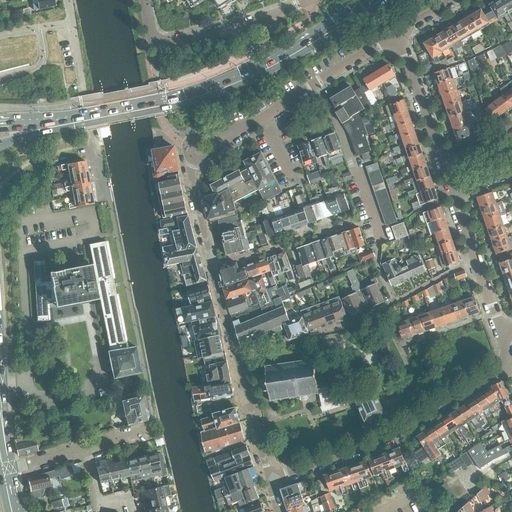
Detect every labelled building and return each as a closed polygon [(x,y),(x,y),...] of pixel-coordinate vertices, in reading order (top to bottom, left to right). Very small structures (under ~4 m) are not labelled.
[(35,0),(37,3),(38,9),(38,10),(56,6),(55,0),(54,0),(35,0)] [(188,0),(193,8),(204,0),(214,0),(220,8),(233,0),(188,0)] [(492,8),(487,11),(494,22),(498,20),(505,16),(509,23),(508,24),(511,30),(511,19),(500,0),(496,0),(490,4),(491,4),(490,5),(492,8)] [(511,0),(500,0),(511,19),(511,12),(511,11),(511,0)] [(477,11),(471,15),(480,30),(494,22),(487,11),(483,13),(481,10),(478,12),(477,11)] [(465,19),(462,21),(471,36),(480,30),(471,15),(465,19)] [(459,22),(452,26),(462,42),(471,36),(462,21),(459,23),(459,22)] [(447,31),(443,32),(452,47),(462,42),(452,26),(446,30),(447,31)] [(440,33),(433,37),(443,53),(452,47),(443,32),(440,34),(440,33)] [(497,38),(498,40),(500,43),(506,41),(503,35),(497,38)] [(443,53),(433,37),(427,41),(428,42),(425,44),(435,61),(422,67),(423,68),(425,74),(432,71),(440,68),(449,65),(450,64),(446,58),(440,62),(437,56),(443,53)] [(502,47),(508,56),(511,53),(511,42),(511,41),(502,47)] [(481,44),(477,46),(481,52),(485,50),(481,44)] [(501,46),(493,50),(496,56),(505,52),(503,48),(501,46)] [(487,53),(491,62),(498,59),(496,56),(493,50),(487,53)] [(477,57),(480,63),(486,60),(484,54),(477,57)] [(389,65),(376,72),(383,83),(396,76),(389,65)] [(438,84),(438,85),(454,80),(450,68),(435,74),(436,79),(435,79),(437,84),(438,84)] [(366,84),(360,88),(370,103),(376,99),(371,91),(383,83),(376,72),(364,80),(366,84)] [(442,96),(458,91),(454,80),(438,85),(440,90),(439,90),(441,96),(442,96)] [(505,95),(511,105),(511,84),(510,83),(501,90),(505,95)] [(370,103),(360,88),(354,92),(351,87),(330,99),(336,108),(333,109),(342,123),(348,134),(349,134),(357,156),(373,151),(368,135),(364,126),(360,112),(371,105),(370,103)] [(395,89),(389,93),(392,98),(396,95),(398,94),(395,89)] [(446,107),(446,108),(462,102),(458,91),(442,96),(444,101),(443,102),(445,107),(446,107)] [(392,98),(389,99),(391,105),(398,102),(396,95),(392,98)] [(505,95),(495,102),(503,113),(511,106),(511,105),(505,95)] [(391,105),(394,116),(408,111),(404,100),(398,102),(391,105)] [(450,118),(450,119),(465,114),(462,102),(446,108),(448,112),(447,113),(449,119),(450,118)] [(495,102),(485,109),(493,121),(503,113),(495,102)] [(379,134),(398,127),(412,122),(408,111),(394,116),(397,123),(385,127),(383,128),(384,129),(378,131),(379,134)] [(454,129),(454,130),(469,125),(465,114),(450,119),(452,124),(451,124),(453,130),(454,129)] [(390,142),(402,138),(416,133),(412,122),(398,127),(401,134),(389,138),(390,142)] [(372,123),(364,126),(368,135),(375,133),(372,123)] [(469,125),(454,130),(458,141),(466,138),(467,140),(472,138),(472,137),(473,136),(469,125)] [(326,143),(323,143),(330,161),(343,156),(335,133),(324,137),(326,143)] [(404,144),(406,148),(419,144),(416,133),(402,138),(404,144)] [(330,161),(323,143),(321,138),(312,141),(318,158),(324,156),(328,167),(332,166),(330,161)] [(312,159),(314,165),(318,163),(314,150),(311,151),(308,143),(298,146),(304,162),(312,159)] [(398,164),(410,160),(423,155),(419,144),(406,148),(408,155),(403,157),(397,160),(398,164)] [(154,174),(154,177),(157,179),(160,178),(162,176),(165,175),(168,172),(179,170),(175,147),(154,151),(157,170),(156,170),(154,174)] [(244,161),(247,167),(259,190),(265,201),(283,192),(262,152),(244,161)] [(402,174),(414,170),(427,166),(423,155),(410,160),(412,166),(400,170),(402,174)] [(69,175),(89,172),(88,166),(87,166),(86,161),(58,167),(58,171),(68,169),(69,175)] [(366,167),(369,174),(380,170),(378,163),(366,167)] [(406,186),(413,183),(431,177),(427,166),(414,170),(416,177),(404,182),(406,186)] [(219,220),(220,226),(239,221),(238,215),(235,202),(259,190),(247,167),(240,171),(240,170),(211,185),(212,186),(211,187),(213,191),(214,191),(215,196),(208,198),(208,201),(204,202),(210,223),(219,220)] [(369,174),(371,180),(382,176),(380,170),(369,174)] [(308,176),(311,183),(323,178),(320,171),(308,176)] [(89,172),(69,175),(70,182),(64,183),(65,187),(90,183),(89,178),(90,178),(89,172)] [(342,175),(345,182),(353,179),(351,172),(342,175)] [(156,184),(163,218),(188,213),(180,174),(168,176),(169,181),(156,184)] [(371,180),(373,186),(384,183),(382,176),(371,180)] [(409,197),(417,194),(435,188),(431,177),(413,183),(415,190),(408,192),(409,197)] [(333,188),(342,213),(350,210),(344,193),(340,195),(338,189),(339,189),(336,179),(331,181),(333,188)] [(91,187),(90,183),(65,187),(66,192),(72,191),(73,197),(93,193),(92,187),(91,187)] [(373,186),(375,193),(386,189),(384,183),(373,186)] [(328,199),(334,215),(342,213),(333,188),(329,189),(330,192),(326,193),(328,199)] [(435,188),(417,194),(419,201),(412,204),(413,208),(439,199),(435,188)] [(375,193),(377,199),(388,195),(386,189),(375,193)] [(478,197),(482,209),(497,204),(493,192),(492,193),(491,191),(486,193),(487,195),(478,197)] [(93,193),(73,197),(74,203),(69,204),(70,209),(94,204),(93,199),(94,199),(93,193)] [(304,194),(300,196),(309,224),(317,221),(312,204),(308,206),(304,194)] [(318,196),(318,197),(325,218),(334,215),(328,199),(324,200),(322,194),(318,196)] [(377,199),(380,207),(391,203),(388,195),(377,199)] [(300,208),(296,210),(301,226),(309,224),(300,196),(296,197),(300,208)] [(284,213),(279,215),(285,232),(293,229),(284,201),(282,197),(279,198),(284,213)] [(310,200),(312,204),(317,221),(325,218),(318,197),(310,200)] [(288,199),(284,201),(293,229),(301,226),(296,210),(292,211),(288,199)] [(272,203),(267,205),(277,234),(285,232),(279,215),(276,216),(272,203)] [(380,207),(382,213),(393,209),(391,203),(380,207)] [(484,215),(486,220),(501,215),(497,204),(482,209),(482,210),(481,210),(483,216),(484,215)] [(277,234),(267,205),(258,209),(259,213),(263,211),(264,214),(266,213),(268,219),(263,221),(269,237),(277,234)] [(427,224),(432,223),(445,218),(441,207),(423,213),(427,224)] [(382,213),(384,219),(395,216),(393,209),(382,213)] [(488,227),(490,232),(505,226),(501,215),(486,220),(486,221),(484,221),(486,227),(488,227)] [(163,248),(164,255),(197,248),(195,239),(189,216),(177,218),(179,226),(162,230),(160,230),(161,235),(175,233),(177,243),(172,244),(173,246),(163,248)] [(395,216),(384,219),(386,226),(397,222),(395,216)] [(161,221),(162,230),(179,226),(177,218),(161,221)] [(432,223),(436,234),(449,229),(445,218),(432,223)] [(246,234),(244,226),(243,221),(239,221),(220,226),(221,228),(222,232),(221,232),(223,240),(223,242),(224,244),(247,238),(248,238),(252,237),(251,233),(250,233),(246,234)] [(392,227),(394,234),(406,229),(404,223),(392,227)] [(492,238),(493,243),(508,238),(505,226),(490,232),(488,233),(490,238),(492,238)] [(359,228),(350,231),(356,248),(365,245),(359,228)] [(406,229),(394,234),(396,240),(409,236),(406,229)] [(436,234),(439,245),(453,240),(449,229),(436,234)] [(329,238),(335,256),(336,259),(351,254),(353,256),(358,254),(356,248),(350,231),(329,238)] [(259,235),(262,245),(268,243),(265,233),(259,235)] [(247,238),(224,244),(225,250),(224,250),(225,254),(226,254),(227,256),(245,251),(251,249),(248,238),(247,238)] [(329,238),(320,241),(328,264),(330,271),(336,269),(333,262),(332,263),(330,258),(335,256),(329,238)] [(511,247),(508,238),(493,243),(494,244),(492,244),(494,250),(495,249),(497,255),(511,249),(511,247)] [(439,245),(443,256),(456,251),(453,240),(439,245)] [(127,349),(114,284),(106,241),(89,245),(94,266),(46,275),(45,261),(34,262),(37,322),(49,321),(48,309),(100,298),(111,351),(109,352),(110,358),(113,373),(115,379),(142,373),(137,347),(127,349)] [(320,241),(311,244),(317,262),(322,260),(324,265),(328,264),(320,241)] [(317,262),(311,244),(297,249),(303,265),(297,267),(301,278),(310,275),(307,265),(317,262)] [(197,248),(164,255),(166,266),(183,262),(184,267),(182,267),(184,275),(190,273),(193,284),(207,280),(200,255),(197,248)] [(372,258),(369,251),(358,256),(361,262),(372,258)] [(456,251),(443,256),(447,267),(460,262),(456,251)] [(286,253),(277,256),(283,273),(287,272),(289,281),(295,279),(286,253)] [(277,256),(267,259),(274,277),(274,276),(278,275),(281,282),(285,280),(283,273),(277,256)] [(410,266),(405,268),(409,278),(426,270),(419,256),(407,261),(410,266)] [(258,262),(262,274),(267,272),(269,278),(272,286),(276,284),(274,278),(274,276),(274,277),(267,259),(258,262)] [(431,260),(426,262),(429,270),(436,268),(433,259),(431,260)] [(503,271),(504,274),(511,271),(511,259),(500,263),(501,264),(499,264),(502,271),(503,271)] [(409,278),(405,268),(400,270),(395,260),(383,265),(393,285),(409,278)] [(250,278),(262,274),(258,262),(246,266),(250,278)] [(218,269),(223,287),(249,278),(246,268),(241,270),(240,266),(238,267),(238,263),(218,269)] [(362,290),(363,290),(354,270),(347,273),(353,286),(352,286),(355,293),(343,299),(352,317),(365,311),(364,310),(370,307),(362,290)] [(455,274),(457,281),(467,277),(465,271),(455,274)] [(373,285),(363,290),(362,290),(370,307),(371,309),(385,302),(379,290),(385,287),(380,276),(371,280),(373,285)] [(224,289),(228,303),(267,290),(262,277),(244,283),(244,282),(236,285),(236,286),(224,289)] [(299,283),(301,289),(312,284),(310,279),(299,283)] [(333,279),(323,283),(325,287),(335,283),(333,279)] [(188,290),(192,306),(196,305),(213,302),(212,300),(213,300),(209,285),(188,290)] [(228,303),(231,314),(257,305),(260,304),(260,305),(281,297),(290,294),(289,293),(288,289),(287,285),(283,287),(283,288),(275,291),(273,287),(267,290),(228,303)] [(463,299),(464,300),(469,315),(473,314),(474,315),(479,313),(479,312),(480,312),(475,296),(468,299),(467,297),(463,299)] [(281,297),(260,305),(261,307),(264,315),(241,324),(240,320),(233,322),(241,347),(258,340),(260,344),(264,342),(262,339),(278,332),(283,330),(281,325),(291,322),(282,302),(281,297)] [(452,302),(453,304),(458,319),(462,318),(463,319),(469,317),(468,316),(469,315),(464,300),(457,303),(457,301),(452,302)] [(192,322),(215,317),(217,317),(215,310),(213,301),(213,302),(196,305),(182,308),(177,309),(180,324),(186,323),(192,322)] [(341,301),(332,305),(338,323),(348,319),(341,301)] [(321,304),(311,307),(319,330),(328,326),(322,309),(322,308),(321,304)] [(442,308),(447,323),(452,321),(452,322),(458,320),(457,319),(458,319),(453,304),(446,306),(446,305),(441,306),(442,308)] [(332,305),(322,308),(322,309),(328,326),(338,323),(332,305)] [(302,316),(303,317),(309,333),(319,330),(311,307),(301,311),(303,316),(302,316)] [(430,310),(431,312),(436,327),(436,328),(441,326),(441,325),(443,324),(443,325),(447,324),(447,323),(442,308),(435,310),(435,308),(430,310)] [(419,314),(420,316),(425,330),(425,331),(425,332),(430,330),(430,329),(436,327),(431,312),(424,314),(424,312),(419,314)] [(408,317),(409,319),(414,334),(413,335),(414,336),(419,334),(419,333),(425,331),(425,330),(420,316),(413,318),(413,316),(408,317)] [(219,335),(215,317),(192,322),(197,340),(200,340),(200,344),(203,358),(207,357),(208,357),(211,357),(223,354),(219,335)] [(303,317),(291,322),(281,325),(283,330),(285,336),(288,335),(290,340),(309,333),(303,317)] [(414,334),(409,319),(402,321),(402,320),(397,321),(402,338),(404,338),(405,338),(408,337),(407,337),(413,335),(414,334)] [(207,375),(209,384),(210,384),(220,382),(220,384),(231,382),(226,353),(225,353),(223,354),(211,357),(213,365),(205,366),(206,371),(207,375)] [(319,393),(330,392),(328,383),(320,385),(319,384),(318,385),(315,368),(317,368),(317,366),(315,367),(314,361),(315,359),(314,358),(313,360),(312,360),(312,357),(310,355),(305,356),(304,358),(304,359),(303,359),(303,361),(295,362),(295,361),(293,361),(294,362),(286,363),(286,362),(284,362),(284,364),(277,365),(276,363),(275,363),(275,365),(266,366),(265,365),(264,366),(265,368),(266,374),(265,374),(265,376),(267,375),(267,379),(261,380),(262,389),(268,388),(269,392),(267,392),(268,394),(269,393),(270,400),(269,401),(271,402),(272,400),(280,399),(280,401),(282,400),(282,399),(289,398),(290,399),(291,399),(291,398),(298,397),(299,398),(300,398),(300,399),(302,401),(305,400),(307,400),(308,398),(308,397),(310,396),(309,395),(318,394),(318,395),(319,395),(319,393)] [(220,382),(210,384),(213,398),(232,395),(233,393),(231,382),(220,384),(220,382)] [(494,386),(493,386),(496,393),(501,401),(510,415),(511,414),(511,406),(508,398),(509,397),(503,384),(501,383),(499,383),(496,384),(495,385),(494,385),(494,386)] [(210,384),(209,384),(193,387),(195,401),(213,398),(210,384)] [(384,413),(382,408),(380,403),(375,391),(372,392),(370,389),(371,388),(370,388),(369,386),(370,386),(350,391),(342,394),(337,395),(336,391),(330,392),(319,393),(322,402),(324,409),(355,399),(365,421),(368,420),(371,428),(378,425),(378,424),(384,421),(381,414),(384,413)] [(493,386),(483,392),(500,417),(504,414),(500,409),(497,404),(501,401),(496,393),(493,386)] [(124,401),(122,402),(125,417),(126,417),(128,425),(148,420),(149,416),(148,412),(145,409),(143,396),(140,397),(139,392),(123,396),(124,401)] [(483,392),(475,398),(484,412),(488,417),(493,414),(496,419),(500,417),(483,392)] [(475,398),(466,403),(482,426),(485,430),(488,428),(486,424),(484,420),(480,414),(484,412),(475,398)] [(466,403),(458,409),(468,423),(472,420),(475,425),(478,429),(482,426),(466,403)] [(201,420),(204,431),(217,427),(218,429),(240,422),(236,407),(210,415),(211,417),(201,420)] [(458,409),(450,414),(467,440),(471,437),(463,426),(468,423),(458,409)] [(450,414),(441,420),(451,434),(455,431),(463,443),(467,440),(450,414)] [(500,429),(502,433),(511,428),(511,416),(496,424),(496,425),(492,427),(494,432),(500,429)] [(441,420),(433,425),(446,445),(450,442),(447,436),(451,434),(441,420)] [(204,431),(201,432),(205,452),(245,440),(240,422),(218,429),(217,427),(204,431)] [(433,425),(425,430),(434,445),(438,450),(446,445),(433,425)] [(506,443),(511,440),(510,440),(511,439),(511,428),(502,433),(506,443)] [(434,445),(425,430),(420,434),(420,435),(417,437),(424,447),(414,454),(420,463),(430,456),(433,461),(438,458),(440,461),(444,459),(438,450),(434,445)] [(37,440),(35,440),(27,442),(26,438),(19,439),(17,440),(15,440),(16,445),(19,456),(38,451),(37,449),(39,448),(40,445),(39,442),(37,440)] [(509,452),(507,447),(503,449),(501,445),(488,452),(482,443),(468,451),(480,469),(493,460),(509,452)] [(215,482),(226,478),(254,467),(254,466),(247,446),(207,461),(215,482)] [(396,448),(389,451),(396,467),(402,465),(405,472),(415,468),(416,470),(417,469),(421,467),(416,461),(411,455),(405,460),(400,448),(397,449),(396,448)] [(453,453),(455,457),(463,452),(461,448),(453,453)] [(389,451),(379,455),(388,478),(392,477),(389,470),(396,467),(389,451)] [(466,464),(465,464),(468,468),(474,463),(467,452),(461,456),(466,464)] [(157,454),(147,456),(152,478),(162,475),(159,462),(162,461),(161,454),(157,455),(157,454)] [(120,462),(117,463),(121,479),(130,477),(131,476),(127,461),(126,455),(119,457),(120,462)] [(388,478),(379,455),(369,459),(370,460),(369,460),(375,476),(382,473),(384,480),(388,478)] [(152,478),(147,456),(137,458),(142,480),(152,478)] [(461,456),(455,460),(460,468),(465,464),(466,464),(461,456)] [(137,458),(127,461),(131,476),(130,477),(131,483),(142,480),(137,458)] [(121,479),(117,463),(114,464),(112,459),(106,460),(111,481),(121,479)] [(111,481),(106,460),(95,463),(100,483),(111,481)] [(366,460),(356,464),(364,487),(369,486),(366,479),(373,477),(367,461),(366,461),(366,460)] [(460,468),(455,460),(449,464),(454,471),(460,468)] [(80,473),(85,472),(82,462),(77,463),(80,473)] [(356,464),(345,467),(351,484),(358,482),(360,489),(364,487),(356,464)] [(71,465),(35,476),(36,479),(28,481),(32,499),(48,495),(46,488),(51,487),(49,479),(59,476),(60,479),(74,475),(71,465)] [(217,500),(226,497),(254,486),(255,486),(260,484),(254,467),(226,478),(229,486),(215,491),(217,500)] [(345,467),(335,471),(344,495),(348,493),(345,486),(351,484),(345,467)] [(344,495),(335,471),(325,474),(326,475),(325,475),(330,491),(336,489),(338,496),(344,495)] [(444,479),(447,483),(456,477),(454,472),(445,478),(446,478),(444,479)] [(456,477),(447,483),(451,489),(461,482),(458,477),(456,477)] [(318,481),(322,492),(328,490),(324,479),(318,481)] [(281,489),(285,500),(302,494),(300,489),(305,487),(303,482),(281,489)] [(451,489),(452,492),(454,494),(465,487),(461,482),(451,489)] [(438,489),(443,498),(452,492),(451,489),(447,483),(438,489)] [(254,486),(226,497),(227,499),(229,505),(238,501),(240,506),(259,499),(257,495),(258,494),(257,491),(256,492),(256,490),(257,490),(255,487),(255,486),(254,486)] [(480,511),(485,510),(482,503),(489,499),(487,495),(490,494),(486,486),(458,511),(480,511)] [(150,501),(165,497),(163,487),(154,489),(142,492),(143,499),(149,498),(150,501)] [(465,487),(454,494),(458,500),(468,493),(465,487)] [(285,500),(288,510),(305,504),(303,499),(314,495),(312,491),(302,494),(285,500)] [(452,492),(443,498),(452,511),(457,511),(472,498),(468,493),(458,500),(454,494),(452,492)] [(323,505),(320,506),(321,511),(322,511),(323,511),(326,510),(326,511),(330,511),(336,510),(330,493),(329,493),(329,494),(323,496),(320,497),(323,505)] [(165,497),(150,501),(150,504),(145,505),(146,511),(163,508),(163,509),(168,508),(165,497)] [(311,502),(314,511),(316,511),(321,511),(320,506),(317,498),(311,502)] [(61,500),(51,502),(53,510),(64,508),(61,500)] [(263,511),(263,508),(264,508),(263,503),(261,503),(260,502),(244,508),(245,511),(263,511)]
